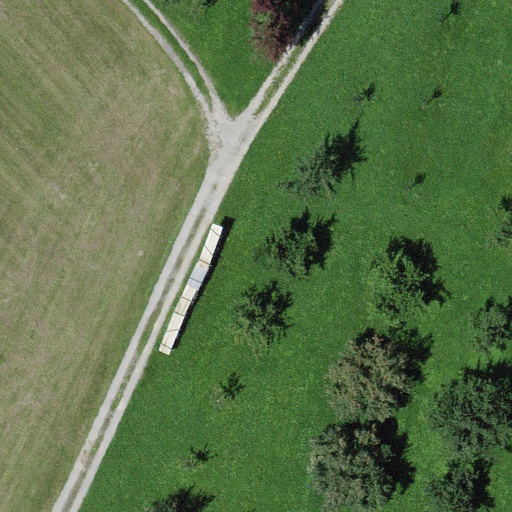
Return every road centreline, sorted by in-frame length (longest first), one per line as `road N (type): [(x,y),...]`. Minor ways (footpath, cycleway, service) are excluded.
road 1 (track): [(72,511),(224,183),(333,0)]
road 2 (track): [(134,0),(214,99),(224,183)]
